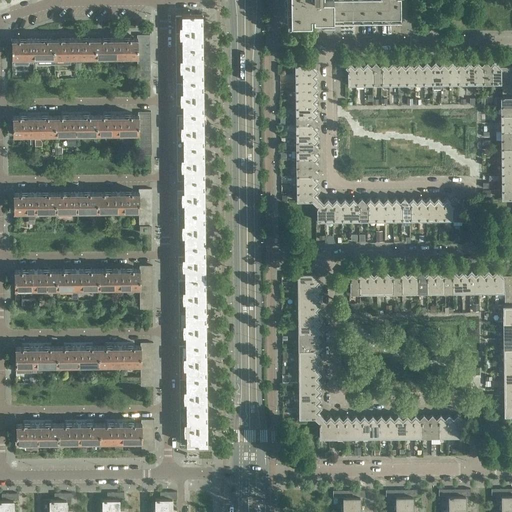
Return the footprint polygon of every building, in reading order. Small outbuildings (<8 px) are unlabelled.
[(284,0),(285,7),(285,9),(285,17),(285,18),(290,18),(318,18),(318,14),(336,14),(351,14),(351,19),(352,19),(361,19),(362,19),(370,19),(370,18),(372,18),(372,19),(380,19),(380,18),(381,18),(381,19),(390,18),(391,18),(399,18),(400,18),(400,13),(400,0),(284,0)] [(203,47),(203,13),(182,13),(182,14),(176,14),(176,47),(203,47)] [(96,55),(96,38),(89,38),(89,36),(88,36),(88,39),(83,39),(83,38),(67,38),(67,39),(62,39),(62,37),(60,37),(60,38),(54,38),(54,56),(64,56),(64,54),(70,54),(70,56),(80,56),(80,54),(86,54),(86,55),(96,55)] [(137,47),(137,41),(137,37),(131,37),(131,36),(130,36),(130,38),(124,38),(109,38),(103,38),(103,36),(102,36),(102,38),(96,38),(96,55),(105,55),(105,53),(112,53),(112,55),(122,55),(122,53),(128,53),(128,55),(137,55),(137,53),(137,47)] [(54,56),(54,38),(48,38),(48,37),(46,37),(46,39),(41,39),(41,38),(25,39),(20,39),(20,37),(19,37),(19,39),(12,39),(12,56),(22,56),(22,54),(28,54),(28,56),(38,56),(38,54),(45,54),(45,56),(54,56)] [(203,80),(203,61),(203,47),(176,47),(176,80),(203,80)] [(442,83),(442,68),(438,65),(434,60),(430,65),(433,68),(433,83),(442,83)] [(450,67),(447,64),(443,60),(438,65),(442,68),(442,83),(450,83),(450,67)] [(458,67),(455,64),(451,60),(447,64),(450,67),(450,83),(459,83),(458,67)] [(467,83),(467,67),(464,64),(460,60),(455,64),(458,67),(459,83),(467,83)] [(475,67),(472,64),(468,60),(464,64),(467,67),(467,83),(475,83),(475,67)] [(484,83),(484,67),(481,64),(476,60),(472,64),(475,67),(475,83),(484,83)] [(492,67),(489,64),(485,60),(481,64),(484,67),(484,83),(492,82),(492,67)] [(501,82),(501,78),(501,73),(501,67),(494,60),(489,64),(492,67),(492,82),(501,82)] [(357,84),(357,68),(354,65),(350,61),(345,66),(348,69),(348,84),(357,84)] [(366,84),(366,68),(362,65),(358,61),(354,65),(357,68),(357,84),(366,84)] [(374,84),(374,68),(371,65),(367,61),(362,65),(366,68),(366,84),(374,84)] [(382,68),(379,65),(375,61),(371,65),(374,68),(374,84),(383,84),(382,68)] [(391,83),(391,68),(388,65),(384,61),(379,65),(382,68),(383,84),(391,83)] [(399,83),(399,68),(396,65),(392,61),(388,65),(391,68),(391,83),(399,83)] [(408,83),(408,68),(405,65),(400,61),(396,65),(399,68),(399,83),(408,83)] [(416,68),(413,65),(409,61),(405,65),(408,68),(408,83),(416,83),(416,68)] [(425,83),(425,68),(422,65),(417,61),(413,65),(416,68),(416,83),(425,83)] [(433,83),(433,68),(430,65),(426,61),(422,65),(425,68),(425,83),(433,83)] [(318,71),(311,64),(295,64),(295,72),(310,72),(314,75),(318,71)] [(318,79),(314,75),(310,72),(295,72),(295,80),(311,80),(314,83),(318,79)] [(177,146),(204,146),(204,108),(203,80),(176,80),(177,104),(183,103),(183,108),(183,112),(182,112),(182,113),(177,113),(177,146)] [(318,87),(314,83),(311,80),(295,80),(295,89),(311,89),(314,92),(318,87)] [(318,96),(314,92),(311,89),(295,89),(295,97),(311,97),(314,100),(318,96)] [(511,95),(503,96),(501,96),(501,104),(511,104),(511,95)] [(318,104),(314,100),(311,97),(295,97),(295,106),(311,106),(314,109),(318,104)] [(511,104),(501,104),(501,113),(511,112),(511,104)] [(318,113),(314,109),(311,106),(295,106),(296,114),(311,114),(314,117),(318,113)] [(511,112),(501,113),(501,121),(511,120),(511,112)] [(97,132),(97,115),(90,115),(90,113),(89,113),(89,116),(83,116),(83,115),(68,115),(68,116),(63,116),(62,114),(61,114),(61,115),(55,115),(55,133),(65,133),(65,131),(71,131),(71,133),(81,132),(81,131),(87,130),(87,132),(97,132)] [(138,132),(138,130),(138,124),(138,118),(138,114),(132,114),(132,113),(131,113),(131,115),(125,115),(110,115),(104,115),(104,113),(103,113),(103,115),(97,115),(97,132),(106,132),(106,130),(112,130),(112,132),(123,132),(123,130),(129,130),(129,132),(138,132)] [(55,133),(55,115),(48,115),(48,114),(47,114),(47,116),(42,116),(42,115),(26,116),(21,116),(21,114),(19,114),(19,116),(13,116),(13,133),(23,133),(23,131),(29,131),(29,133),(39,133),(39,131),(46,131),(46,133),(55,133)] [(318,121),(314,117),(311,114),(296,114),(296,123),(311,122),(314,125),(318,121)] [(511,120),(501,121),(501,129),(511,129),(511,120)] [(318,130),(314,125),(311,122),(296,123),(296,131),(311,131),(314,134),(318,130)] [(511,129),(501,129),(501,138),(511,137),(511,129)] [(318,138),(314,134),(311,131),(296,131),(296,139),(311,139),(314,142),(318,138)] [(511,137),(501,138),(501,146),(511,146),(511,137)] [(319,146),(314,142),(311,139),(296,139),(296,148),(311,148),(314,151),(319,146)] [(204,183),(204,146),(177,146),(177,179),(183,179),(183,183),(184,188),(178,188),(178,212),(205,212),(204,183)] [(511,146),(501,146),(501,155),(511,154),(511,146)] [(319,155),(314,151),(311,148),(296,148),(296,156),(311,156),(314,159),(319,155)] [(424,152),(425,165),(444,164),(444,152),(424,152)] [(511,154),(501,155),(501,163),(511,163),(511,154)] [(319,163),(314,159),(311,156),(296,156),(296,165),(312,165),(315,168),(319,163)] [(409,157),(410,170),(422,170),(422,156),(409,157)] [(511,163),(501,163),(501,172),(511,171),(511,163)] [(319,172),(315,168),(312,165),(296,165),(296,173),(312,173),(315,176),(319,172)] [(511,171),(501,172),(501,180),(511,179),(511,171)] [(319,180),(315,176),(312,173),(296,173),(296,182),(312,181),(315,184),(319,180)] [(511,179),(501,180),(502,189),(511,188),(511,179)] [(319,189),(315,184),(312,181),(296,182),(296,190),(312,190),(315,193),(319,189)] [(511,188),(502,189),(502,198),(511,197),(511,188)] [(97,209),(97,192),(91,192),(91,190),(90,190),(90,192),(84,193),(84,192),(76,192),(69,192),(69,193),(63,193),(63,191),(62,191),(62,192),(56,192),(56,210),(65,210),(65,208),(71,208),(71,209),(82,209),(82,207),(88,207),(88,209),(97,209)] [(139,201),(139,195),(139,191),(133,191),(133,190),(131,190),(131,192),(126,192),(126,191),(110,192),(105,192),(105,190),(104,190),(104,192),(97,192),(97,209),(107,209),(107,207),(113,207),(113,209),(123,209),(123,207),(130,207),(130,209),(139,209),(139,207),(139,201)] [(319,197),(315,193),(312,190),(296,190),(296,200),(312,200),(314,202),(319,197)] [(56,210),(56,192),(49,192),(49,191),(48,191),(48,193),(43,193),(43,192),(27,192),(27,193),(22,193),(22,191),(20,191),(20,192),(13,193),(14,210),(24,210),(23,208),(30,208),(30,210),(40,210),(40,208),(46,208),(46,210),(56,210)] [(420,204),(416,201),(412,196),(408,201),(411,204),(411,219),(420,219),(420,204)] [(428,204),(425,201),(421,196),(416,201),(420,204),(420,219),(428,219),(428,204)] [(437,219),(436,203),(433,200),(429,196),(425,201),(428,204),(428,219),(437,219)] [(445,219),(445,203),(442,200),(438,196),(433,200),(436,203),(437,219),(445,219)] [(453,203),(450,200),(446,196),(442,200),(445,203),(445,219),(453,219),(453,203)] [(462,219),(461,203),(454,196),(450,200),(453,203),(453,219),(462,219)] [(327,220),(327,205),(324,202),(319,197),(314,202),(317,205),(317,220),(327,220)] [(335,220),(335,205),(332,202),(328,197),(324,202),(327,205),(327,220),(335,220)] [(344,204),(341,201),(336,197),(332,202),(335,205),(335,220),(344,220),(344,204)] [(352,204),(349,201),(345,197),(341,201),(344,204),(344,220),(352,220),(352,204)] [(361,220),(360,204),(357,201),(353,197),(349,201),(352,204),(352,220),(361,220)] [(369,220),(369,204),(366,201),(362,197),(357,201),(360,204),(361,220),(369,220)] [(377,204),(374,201),(370,197),(366,201),(369,204),(369,220),(378,219),(377,204)] [(386,219),(386,204),(383,201),(378,197),(374,201),(377,204),(378,219),(386,219)] [(394,219),(394,204),(391,201),(387,197),(383,201),(386,204),(386,219),(394,219)] [(403,204),(400,201),(395,197),(391,201),(394,204),(394,219),(403,219),(403,204)] [(411,204),(408,201),(404,197),(400,201),(403,204),(403,219),(411,219),(411,204)] [(205,250),(205,219),(205,212),(178,212),(178,245),(184,245),(184,246),(184,251),(184,254),(178,254),(178,278),(205,278),(205,250)] [(98,286),(98,269),(92,269),(92,267),(90,267),(90,269),(85,269),(69,269),(69,270),(64,270),(64,267),(63,267),(63,269),(56,269),(57,287),(66,286),(66,284),(72,284),(72,286),(83,286),(83,284),(89,284),(89,286),(98,286)] [(140,277),(140,272),(140,268),(133,268),(133,267),(132,267),(132,269),(127,269),(127,268),(111,268),(111,269),(106,269),(106,267),(104,267),(105,269),(98,269),(98,286),(108,286),(108,284),(114,284),(114,286),(124,286),(124,284),(131,284),(131,286),(140,286),(140,284),(140,277)] [(57,287),(56,269),(50,269),(50,268),(49,268),(49,270),(43,270),(43,269),(28,269),(28,270),(22,270),(22,268),(21,268),(21,270),(14,270),(15,287),(24,287),(24,285),(31,285),(31,287),(41,287),(41,285),(47,285),(47,287),(57,287)] [(494,276),(491,273),(487,268),(483,273),(486,276),(486,291),(495,291),(494,276)] [(503,291),(503,290),(503,287),(503,281),(503,276),(503,275),(496,268),(491,273),(494,276),(495,291),(503,291)] [(410,277),(407,274),(403,269),(399,274),(402,277),(402,292),(410,292),(410,277)] [(419,292),(418,276),(415,273),(411,269),(407,274),(410,277),(410,292),(419,292)] [(427,292),(427,276),(424,273),(420,269),(415,273),(418,276),(419,292),(427,292)] [(435,276),(432,273),(428,269),(424,273),(427,276),(427,292),(436,292),(435,276)] [(444,292),(444,276),(441,273),(436,269),(432,273),(435,276),(436,292),(444,292)] [(452,276),(449,273),(445,269),(441,273),(444,276),(444,292),(452,291),(452,276)] [(461,291),(461,276),(458,273),(453,269),(449,273),(452,276),(452,291),(461,291)] [(469,291),(469,276),(466,273),(462,269),(458,273),(461,276),(461,291),(469,291)] [(478,276),(474,273),(470,269),(466,273),(469,276),(469,291),(478,291),(478,276)] [(486,291),(486,276),(483,273),(479,269),(474,273),(478,276),(478,291),(486,291)] [(359,277),(356,274),(352,270),(347,275),(350,277),(350,293),(360,293),(359,277)] [(368,292),(368,277),(365,274),(361,270),(356,274),(359,277),(360,293),(368,292)] [(376,277),(373,274),(369,270),(365,274),(368,277),(368,292),(376,292),(376,277)] [(385,292),(385,277),(382,274),(377,270),(373,274),(376,277),(376,292),(385,292)] [(393,277),(390,274),(386,270),(382,274),(385,277),(385,292),(393,292),(393,277)] [(402,292),(402,277),(399,274),(394,270),(390,274),(393,277),(393,292),(402,292)] [(320,279),(313,272),(297,272),(297,281),(313,280),(316,283),(320,279)] [(206,311),(205,278),(178,278),(179,311),(206,311)] [(320,288),(316,283),(313,280),(297,281),(297,289),(313,289),(316,292),(320,288)] [(320,296),(316,292),(313,289),(297,289),(298,297),(313,297),(316,300),(320,296)] [(320,304),(316,300),(313,297),(298,297),(298,306),(313,306),(316,309),(320,304)] [(511,304),(505,305),(503,305),(503,313),(511,312),(511,304)] [(320,313),(316,309),(313,306),(298,306),(298,314),(313,314),(316,317),(320,313)] [(180,377),(207,377),(206,340),(206,311),(179,311),(179,335),(185,335),(185,341),(185,344),(179,344),(180,377)] [(511,312),(503,313),(503,321),(511,321),(511,312)] [(320,321),(316,317),(313,314),(298,314),(298,323),(313,323),(316,326),(320,321)] [(511,321),(503,321),(503,330),(511,329),(511,321)] [(321,330),(316,326),(313,323),(298,323),(298,331),(313,331),(316,334),(321,330)] [(511,329),(503,330),(503,338),(511,337),(511,329)] [(321,338),(316,334),(313,331),(298,331),(298,340),(313,339),(317,342),(321,338)] [(511,337),(503,338),(503,346),(511,346),(511,337)] [(321,347),(317,342),(313,339),(298,340),(298,348),(314,348),(317,351),(321,347)] [(99,363),(99,346),(93,346),(93,344),(91,344),(91,346),(86,346),(70,346),(70,347),(65,347),(65,344),(64,344),(64,346),(57,346),(58,364),(67,363),(67,362),(73,361),(73,363),(83,363),(83,361),(90,361),(90,363),(99,363)] [(141,354),(141,348),(141,345),(134,345),(134,344),(133,344),(133,346),(128,346),(128,345),(112,345),(112,346),(107,346),(107,344),(105,344),(105,345),(99,346),(99,363),(109,363),(109,361),(115,361),(115,363),(125,363),(125,361),(131,361),(131,363),(141,363),(141,360),(141,354)] [(58,364),(57,346),(51,346),(51,345),(50,345),(50,347),(44,347),(44,346),(29,346),(29,347),(23,347),(23,345),(22,345),(22,346),(15,346),(15,364),(25,364),(25,362),(32,362),(32,364),(42,364),(42,362),(48,362),(48,364),(58,364)] [(511,346),(503,346),(503,355),(511,354),(511,346)] [(321,355),(317,351),(314,348),(298,348),(298,357),(314,356),(317,359),(321,355)] [(511,354),(503,355),(504,363),(511,363),(511,354)] [(321,364),(317,359),(314,356),(298,357),(298,365),(314,365),(317,368),(321,364)] [(321,372),(317,368),(314,365),(298,365),(298,373),(314,373),(317,376),(321,372)] [(321,380),(317,376),(314,373),(298,373),(299,382),(314,382),(317,385),(321,380)] [(207,410),(207,377),(180,377),(180,410),(207,410)] [(321,389),(317,385),(314,382),(299,382),(299,390),(314,390),(317,393),(321,389)] [(321,397),(317,393),(314,390),(299,390),(299,399),(314,399),(317,402),(321,397)] [(321,406),(317,402),(314,399),(299,399),(299,407),(314,407),(317,410),(321,406)] [(322,414),(317,410),(314,407),(299,407),(299,417),(314,417),(317,419),(322,414)] [(207,443),(207,410),(180,410),(180,443),(186,443),(207,443)] [(430,420),(427,418),(423,413),(419,418),(422,421),(422,436),(431,436),(430,420)] [(439,420),(436,417),(432,413),(427,418),(430,420),(431,436),(439,436),(439,420)] [(448,436),(447,420),(444,417),(440,413),(436,417),(439,420),(439,436),(448,436)] [(456,436),(456,420),(453,417),(448,413),(444,417),(447,420),(448,436),(456,436)] [(464,436),(464,420),(457,413),(453,417),(456,420),(456,436),(464,436)] [(329,422),(326,419),(322,414),(317,419),(319,422),(319,437),(329,437),(329,422)] [(338,422),(335,419),(330,414),(326,419),(329,422),(329,437),(338,437),(338,422)] [(346,437),(346,421),(343,418),(339,414),(335,419),(338,422),(338,437),(346,437)] [(354,421),(351,418),(347,414),(343,418),(346,421),(346,437),(355,437),(354,421)] [(363,437),(363,421),(360,418),(356,414),(351,418),(354,421),(355,437),(363,437)] [(372,437),(371,421),(368,418),(364,414),(360,418),(363,421),(363,437),(372,437)] [(380,421),(377,418),(372,414),(368,418),(371,421),(372,437),(380,436),(380,421)] [(388,436),(388,421),(385,418),(381,414),(377,418),(380,421),(380,436),(388,436)] [(397,421),(394,418),(389,414),(385,418),(388,421),(388,436),(397,436),(397,421)] [(405,436),(405,421),(402,418),(398,414),(394,418),(397,421),(397,436),(405,436)] [(414,421),(411,418),(406,414),(402,418),(405,421),(405,436),(414,436),(414,421)] [(422,436),(422,421),(419,418),(415,414),(411,418),(414,421),(414,436),(422,436)] [(100,440),(100,423),(93,423),(93,421),(92,421),(92,423),(87,423),(71,423),(71,424),(66,424),(66,421),(64,421),(64,423),(58,423),(58,440),(68,440),(68,438),(74,438),(74,440),(84,440),(84,438),(91,438),(91,440),(100,440)] [(141,431),(141,425),(141,422),(135,422),(135,421),(134,421),(134,423),(128,423),(128,422),(113,422),(113,423),(107,423),(107,421),(106,421),(106,423),(100,423),(100,440),(109,440),(109,441),(116,441),(116,440),(126,440),(126,438),(132,438),(132,440),(141,440),(141,437),(141,431)] [(58,440),(58,423),(52,423),(52,422),(50,422),(50,424),(45,424),(45,423),(30,423),(30,424),(24,424),(24,422),(23,422),(23,423),(16,423),(16,441),(26,441),(26,439),(32,439),(32,441),(43,441),(43,439),(49,439),(49,441),(58,440)] [(171,511),(172,498),(177,498),(177,491),(160,491),(160,498),(155,498),(155,511),(171,511)] [(66,511),(66,499),(71,499),(71,492),(54,492),(54,499),(49,499),(49,511),(66,511)] [(119,511),(119,498),(124,498),(124,492),(107,492),(107,498),(102,498),(102,511),(119,511)] [(0,511),(13,511),(13,500),(18,499),(18,493),(2,493),(2,500),(0,499),(0,511)] [(511,511),(511,494),(506,494),(501,494),(501,511),(511,511)] [(412,511),(413,508),(412,495),(401,495),(396,495),(395,511),(412,511)] [(465,511),(466,508),(465,495),(453,495),(448,495),(448,511),(465,511)] [(359,511),(360,509),(360,496),(348,496),(343,496),(343,511),(359,511)]
